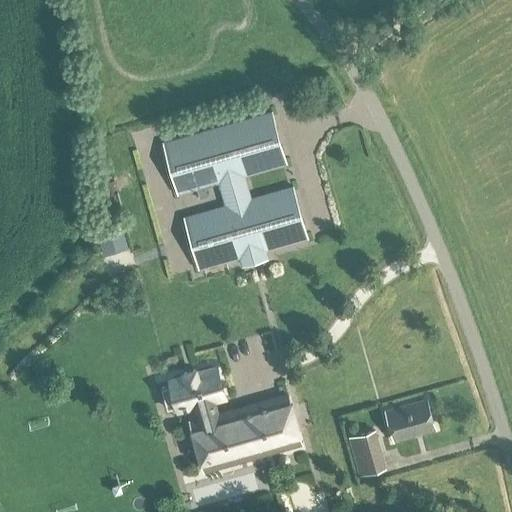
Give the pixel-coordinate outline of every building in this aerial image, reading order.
[(286,160),(272,111),(166,142),(180,191),(218,180),(225,205),(185,217),(200,268),(239,256),(242,265),(266,258),(263,248),(306,236),(292,187),(251,199),(243,173),(286,160)] [(110,227),(100,230),(104,243),(114,240),(110,227)] [(281,354),(284,343),(250,334),(248,345),(281,354)] [(349,351),(305,365),(323,422),(367,408),(349,351)] [(406,352),(379,363),(383,374),(410,363),(406,352)] [(304,446),(289,394),(218,415),(213,398),(223,395),(216,369),(195,375),(194,371),(186,373),(188,378),(171,382),(179,408),(193,404),(198,421),(191,423),(206,475),(304,446)] [(428,398),(385,410),(394,443),(437,431),(428,398)] [(376,428),(351,435),(361,472),(387,465),(376,428)]
